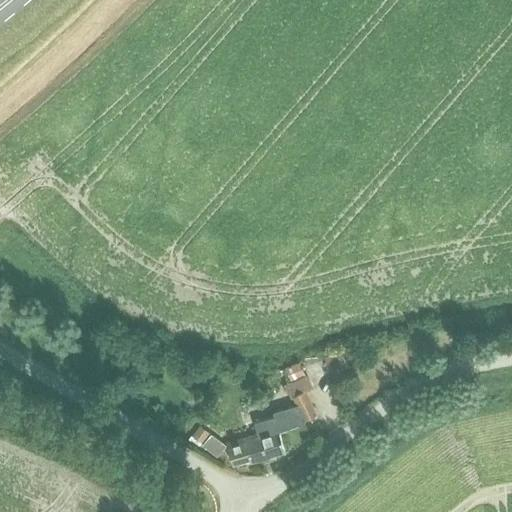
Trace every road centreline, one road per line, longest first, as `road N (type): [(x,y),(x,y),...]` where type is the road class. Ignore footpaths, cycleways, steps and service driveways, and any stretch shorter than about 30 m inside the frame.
road 1 (unclassified): [(247,511),(394,400),(463,367),(511,359)]
road 2 (unclassified): [(247,511),(224,483),(0,347)]
